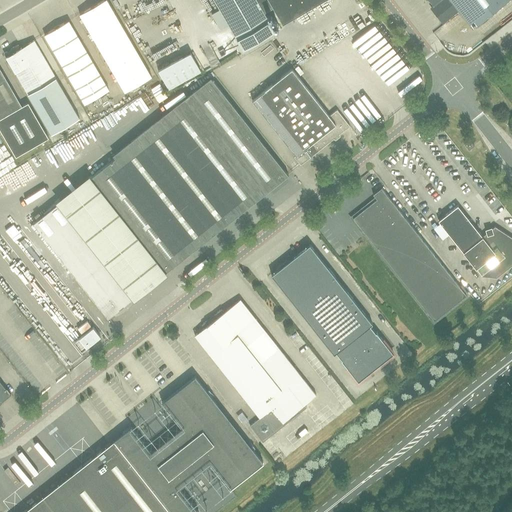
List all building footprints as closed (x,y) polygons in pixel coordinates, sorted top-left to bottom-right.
[(152,76),(107,0),(103,0),(80,14),(125,91),(152,76)] [(215,0),(221,9),(212,14),(221,30),(230,24),(243,48),(275,30),(264,11),(269,8),(273,6),(269,0),(215,0)] [(269,0),(273,6),(283,24),(324,0),(269,0)] [(473,27),(507,0),(429,0),(434,6),(431,8),(442,23),(459,10),(473,27)] [(85,104),(109,90),(69,20),(45,34),(85,104)] [(29,94),(57,78),(35,40),(21,48),(19,45),(5,53),(29,94)] [(169,90),(201,72),(190,53),(158,70),(169,90)] [(0,128),(16,157),(49,138),(29,103),(23,106),(0,67),(0,128)] [(330,115),(292,68),(252,100),(296,155),(295,157),(301,164),(350,126),(337,109),(330,115)] [(114,154),(191,252),(288,175),(211,77),(114,154)] [(57,78),(29,94),(52,134),(80,118),(57,78)] [(96,102),(101,110),(112,103),(107,95),(96,102)] [(115,109),(123,125),(133,120),(124,104),(115,109)] [(469,149),(474,145),(471,140),(465,144),(469,149)] [(108,317),(191,252),(114,154),(113,155),(115,158),(33,222),(108,317)] [(434,321),(466,295),(381,188),(373,195),(377,199),(358,214),(357,223),(434,321)] [(449,235),(476,268),(482,276),(496,278),(511,265),(511,238),(495,227),(483,237),(458,205),(438,221),(440,224),(434,229),(443,240),(449,235)] [(375,332),(370,325),(372,323),(309,244),(271,274),(334,353),(336,352),(341,359),(358,381),(393,353),(376,331),(375,332)] [(316,395),(240,300),(224,312),(221,309),(202,325),(204,328),(195,336),(260,418),(250,426),(263,442),(292,419),(294,421),(297,421),(300,418),(301,415),(299,413),(306,408),(304,404),(316,395)] [(80,467),(116,511),(198,511),(179,488),(210,464),(230,489),(263,462),(195,376),(162,402),(181,427),(151,452),(131,427),(80,467)] [(0,402),(11,394),(0,380),(0,402)] [(116,511),(80,467),(22,511),(116,511)] [(220,488),(205,496),(208,502),(224,494),(220,488)]
